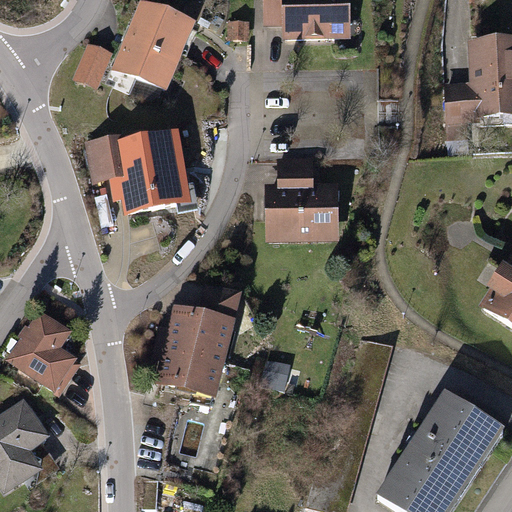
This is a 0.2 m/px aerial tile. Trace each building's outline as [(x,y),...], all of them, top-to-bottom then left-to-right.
[(354,38),(353,0),(268,0),(269,20),(290,19),(291,39),(354,38)] [(149,6),(122,65),(117,63),(109,80),(130,90),(139,72),(172,87),(198,29),(149,6)] [(103,86),(118,52),(96,42),(81,76),(103,86)] [(511,121),(511,45),(478,47),(480,80),(465,81),(466,112),(481,112),(481,123),(511,121)] [(131,139),(94,145),(99,179),(114,177),(117,198),(133,196),(135,214),(193,206),(183,138),(132,146),(131,139)] [(286,162),(287,189),(272,189),(273,240),(344,239),(344,187),(321,187),(321,161),(286,162)] [(511,259),(482,303),(511,323),(511,259)] [(249,296),(214,287),(206,316),(180,309),(161,377),(223,393),(249,296)] [(76,336),(46,315),(12,364),(60,396),(82,364),(65,352),(76,336)] [(318,511),(350,511),(394,352),(361,343),(324,478),(314,475),(305,508),(318,511)] [(456,511),(508,432),(450,394),(382,498),(402,511),(456,511)] [(51,438),(29,405),(0,424),(0,482),(8,494),(26,482),(36,503),(55,471),(39,446),(51,438)]
